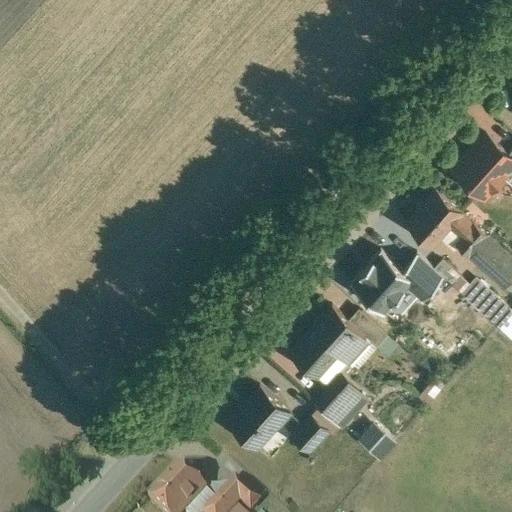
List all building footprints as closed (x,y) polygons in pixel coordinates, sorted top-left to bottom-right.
[(511,155),(508,152),(486,132),(478,141),(478,143),(471,150),(469,150),(454,167),(483,194),(491,186),(504,185),(503,172),(511,162),(511,155)] [(461,210),(436,187),(406,220),(432,243),(439,235),(461,211),(461,210)] [(439,235),(454,248),(458,244),(469,254),(487,233),(473,221),(461,211),(439,235)] [(511,255),(487,233),(469,254),(505,285),(511,277),(511,255)] [(417,269),(387,242),(375,255),(375,256),(359,275),(385,298),(398,283),(419,301),(425,294),(416,286),(425,276),(417,269)] [(458,271),(442,258),(435,266),(450,280),(458,271)] [(426,259),(417,269),(425,276),(435,266),(426,259)] [(425,276),(416,286),(425,294),(431,300),(433,298),(450,280),(435,266),(425,276)] [(484,296),(458,271),(450,280),(459,289),(472,300),(499,325),(511,310),(511,307),(491,289),(484,296)] [(450,280),(433,298),(443,307),(450,299),(459,289),(450,280)] [(459,289),(450,299),(462,311),(472,300),(459,289)] [(344,343),(317,319),(290,350),(316,374),(344,343)] [(365,395),(339,372),(323,391),(348,414),(365,395)] [(440,375),(425,394),(434,401),(449,382),(440,375)] [(291,411),(260,384),(228,419),(257,446),(277,424),(278,425),(291,411)] [(348,414),(323,391),(314,400),(319,404),(340,423),(348,414)] [(340,423),(319,404),(311,413),(328,428),(333,433),(341,424),(340,423)] [(328,428),(311,413),(302,423),(319,438),(328,428)] [(381,419),(364,438),(387,458),(404,439),(381,419)] [(319,438),(302,423),(292,435),(309,450),(319,438)] [(204,489),(178,465),(176,467),(175,466),(164,478),(165,479),(147,498),(163,511),(182,511),(183,511),(191,502),(204,489)] [(259,500),(235,478),(226,488),(239,500),(250,510),(259,500)] [(239,500),(226,488),(216,500),(204,489),(191,502),(201,511),(227,511),(236,504),(239,500)]
